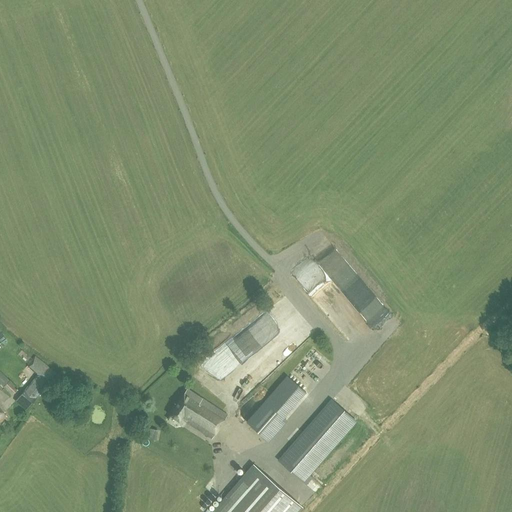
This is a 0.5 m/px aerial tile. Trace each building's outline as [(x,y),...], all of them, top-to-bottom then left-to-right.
[(331,251),(321,258),(325,265),(336,258),(331,251)] [(314,260),(297,273),(314,293),(330,280),(314,260)] [(356,289),(351,297),(360,303),(365,295),(356,289)] [(335,292),(322,306),(339,321),(352,307),(335,292)] [(373,323),(382,317),(369,296),(359,302),(373,323)] [(274,313),(286,328),(300,317),(289,302),(274,313)] [(263,322),(276,339),(286,330),(274,313),(263,322)] [(26,365),(38,374),(19,398),(29,406),(56,371),(35,354),(26,365)] [(202,385),(222,377),(218,366),(198,373),(202,385)] [(18,387),(0,369),(0,382),(12,395),(18,387)] [(287,375),(246,421),(269,441),(287,420),(284,417),(306,392),(287,375)] [(179,420),(181,418),(212,438),(227,414),(187,388),(171,414),(179,420)] [(277,460),(303,482),(306,485),(313,477),(310,474),(357,421),(330,399),(277,460)] [(289,511),(246,472),(208,511),(289,511)]
